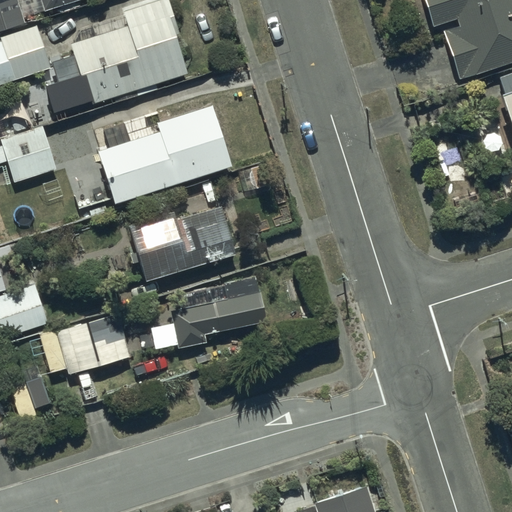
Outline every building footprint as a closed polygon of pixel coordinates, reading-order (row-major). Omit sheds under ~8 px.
[(0,0),(0,28),(25,20),(18,0),(0,0)] [(39,0),(42,10),(73,0),(39,0)] [(178,31),(167,0),(152,0),(123,10),(125,15),(81,30),(75,41),(70,42),(74,55),(52,62),(57,80),(45,84),(54,112),(132,87),(134,94),(153,87),(151,82),(184,71),(171,33),(178,31)] [(511,0),(422,0),(431,27),(456,19),(458,27),(443,32),(458,79),(511,62),(511,0)] [(0,82),(46,67),(31,25),(0,35),(0,82)] [(504,91),(499,93),(511,130),(511,72),(500,77),(504,91)] [(226,165),(207,106),(207,104),(152,122),(154,130),(145,133),(139,117),(98,129),(104,146),(94,149),(110,202),(226,165)] [(53,166),(39,125),(0,139),(0,162),(3,161),(10,181),(53,166)] [(229,253),(217,207),(172,220),(169,210),(123,223),(140,280),(229,253)] [(255,276),(222,282),(226,298),(169,310),(172,323),(151,328),(155,348),(177,344),(177,347),(205,341),(204,334),(265,321),(255,276)] [(0,337),(44,323),(31,284),(0,294),(0,337)] [(66,369),(68,374),(130,356),(117,314),(56,332),(55,329),(39,334),(51,374),(66,369)] [(46,402),(32,364),(17,369),(31,408),(46,402)] [(370,511),(362,485),(309,502),(311,508),(298,511),(370,511)]
